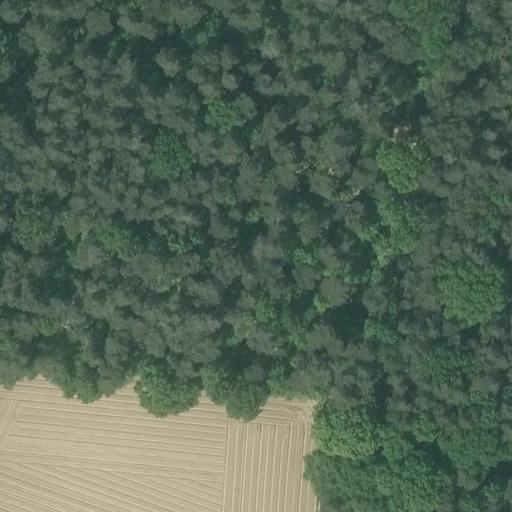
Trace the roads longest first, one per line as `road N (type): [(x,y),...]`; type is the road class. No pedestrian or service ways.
road 1 (track): [(189,0),(210,84),(318,326),(321,511)]
road 2 (track): [(318,436),(511,478)]
